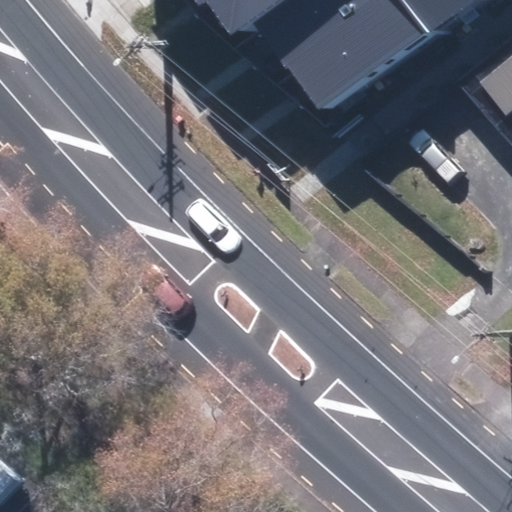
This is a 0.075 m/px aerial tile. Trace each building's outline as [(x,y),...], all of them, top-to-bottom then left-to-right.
[(251,30),(292,0),(195,0),(199,5),(205,0),(207,0),(234,37),(251,30)] [(292,0),(251,30),(286,79),(396,0),(292,0)] [(396,0),(286,79),(316,120),(429,40),(420,29),(399,0),(396,0)] [(399,0),(420,29),(460,0),(399,0)] [(162,511),(0,363),(0,511),(162,511)]
